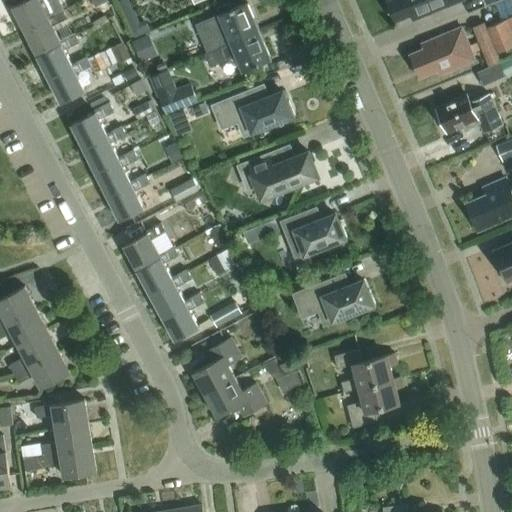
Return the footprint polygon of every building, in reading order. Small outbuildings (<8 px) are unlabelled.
[(48,18),(47,16),(39,2),(42,0),(23,0),(11,6),(23,31),(48,18)] [(389,0),(388,1),(396,20),(411,14),(413,19),(460,0),(389,0)] [(217,8),(220,15),(232,10),(229,3),(217,8)] [(208,53),(259,32),(247,4),(219,16),(196,26),(208,53)] [(23,31),(35,55),(60,42),(59,40),(51,25),(66,18),(61,9),(47,16),(48,18),(23,31)] [(511,16),(486,27),(484,22),(473,27),(479,42),(469,46),(462,28),(422,44),(424,49),(410,55),(419,78),(437,70),(439,76),(475,61),(473,54),(482,50),(489,67),(501,62),(498,54),(511,47),(511,16)] [(259,32),(208,53),(205,54),(210,67),(236,56),(243,71),(270,59),(259,32)] [(60,42),(35,55),(48,79),(72,66),(71,64),(63,49),(78,42),(73,33),(59,40),(60,42)] [(147,35),(133,42),(141,62),(156,55),(147,35)] [(123,44),(112,49),(118,63),(130,57),(123,44)] [(111,50),(102,54),(108,67),(117,63),(118,63),(112,49),(111,50)] [(102,54),(87,61),(90,66),(94,74),(108,67),(102,54)] [(75,73),(90,66),(87,61),(85,56),(71,64),(72,66),(48,79),(60,103),(84,90),(75,73)] [(478,72),(483,86),(506,76),(500,63),(478,72)] [(134,66),(123,72),(127,81),(139,75),(134,66)] [(167,69),(149,77),(166,115),(197,101),(190,84),(177,90),(167,69)] [(121,75),(113,79),(116,86),(124,82),(121,75)] [(275,124),(295,117),(284,89),(282,90),(282,91),(260,99),(255,88),(212,105),(221,127),(237,120),(243,135),(274,122),(275,124)] [(484,133),(503,124),(490,94),(471,102),(467,94),(436,107),(448,133),(464,126),(465,129),(480,123),(484,133)] [(156,111),(151,101),(134,109),(139,119),(146,116),(155,111),(156,111)] [(70,123),(82,147),(106,135),(105,133),(98,119),(112,112),(108,103),(92,110),(93,112),(70,123)] [(205,103),(193,108),(196,117),(208,113),(205,103)] [(183,110),(169,115),(174,127),(188,122),(183,110)] [(155,111),(146,116),(150,125),(160,121),(155,111)] [(124,136),(121,128),(120,126),(105,133),(106,135),(82,147),(94,172),(118,160),(117,158),(110,143),(124,136)] [(511,139),(496,145),(503,162),(511,158),(511,139)] [(300,185),(320,178),(309,150),(307,151),(308,151),(285,160),(281,149),(238,166),(246,187),(263,181),(269,195),(299,183),(300,185)] [(132,151),(117,158),(118,160),(94,172),(106,196),(130,184),(129,182),(122,167),(136,160),(132,151)] [(134,191),(148,184),(144,174),(129,182),(130,184),(106,196),(118,220),(142,208),(134,191)] [(171,190),(177,201),(200,189),(193,178),(171,190)] [(479,229),(511,215),(511,196),(505,180),(484,189),(487,195),(468,203),(479,229)] [(201,190),(184,199),(190,210),(207,201),(201,190)] [(327,248),(347,240),(336,212),(334,213),(334,214),(312,223),(308,212),(281,222),(295,258),(326,246),(327,248)] [(265,240),(281,234),(277,222),(261,228),(265,240)] [(122,244),(135,268),(158,255),(157,255),(149,240),(164,232),(159,223),(144,231),(144,232),(122,244)] [(210,232),(218,246),(229,241),(221,226),(210,232)] [(511,242),(494,251),(507,281),(511,279),(511,242)] [(135,268),(148,292),(171,279),(170,277),(162,263),(177,256),(172,247),(157,255),(158,255),(135,268)] [(216,255),(225,270),(236,263),(228,249),(216,255)] [(148,292),(161,315),(184,303),(183,301),(175,287),(190,279),(185,270),(170,277),(171,279),(148,292)] [(355,315),(375,307),(364,279),(362,280),(362,281),(340,289),(336,278),(293,295),(301,316),(318,310),(323,324),(354,312),(355,315)] [(0,316),(0,327),(36,309),(24,288),(0,300),(0,313),(1,316),(0,316)] [(260,297),(266,311),(280,306),(274,292),(260,297)] [(189,310),(203,303),(198,294),(183,301),(184,303),(161,315),(175,339),(198,327),(189,310)] [(236,301),(210,315),(217,327),(242,313),(236,301)] [(47,330),(36,309),(0,327),(0,340),(11,334),(18,346),(47,330)] [(58,351),(47,330),(18,346),(24,358),(9,366),(14,375),(58,351)] [(205,395),(235,378),(228,366),(242,358),(231,338),(207,351),(213,362),(193,373),(205,395)] [(345,393),(359,389),(394,379),(391,366),(397,365),(395,355),(363,363),(360,350),(336,357),(339,369),(353,365),(357,380),(343,384),(345,393)] [(58,351),(14,375),(19,384),(34,376),(40,389),(70,373),(58,351)] [(296,368),(304,364),(299,355),(279,365),(284,374),(296,368)] [(284,374),(277,378),(284,392),(303,383),(296,368),(284,374)] [(242,391),(235,378),(205,395),(217,416),(236,406),(243,417),(267,404),(256,384),(242,391)] [(397,389),(403,387),(401,378),(394,379),(359,389),(363,403),(349,406),(355,428),(378,422),(375,410),(400,403),(397,389)] [(53,416),(55,429),(88,423),(84,399),(34,407),(36,418),(53,416)] [(92,447),(88,423),(55,429),(58,442),(40,445),(42,456),(92,447)] [(0,487),(11,486),(3,436),(0,436),(0,487)] [(92,447),(42,456),(44,466),(61,463),(63,477),(96,471),(92,447)]
